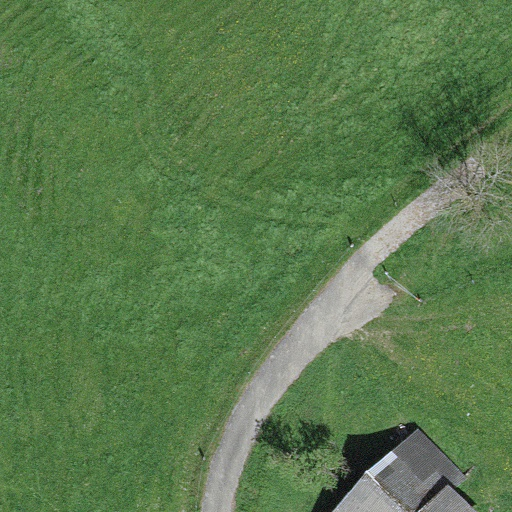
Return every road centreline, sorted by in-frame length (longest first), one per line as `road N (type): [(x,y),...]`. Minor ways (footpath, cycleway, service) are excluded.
road 1 (track): [(381,243),(256,401),(228,459),(216,511)]
road 2 (track): [(381,243),(511,141)]
